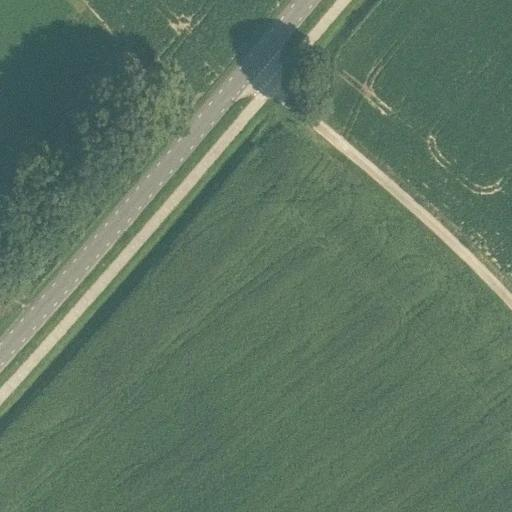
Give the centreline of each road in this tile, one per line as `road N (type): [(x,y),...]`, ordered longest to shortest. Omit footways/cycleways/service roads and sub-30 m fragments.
road 1 (tertiary): [(250,67),(0,356)]
road 2 (unclassified): [(511,307),(250,67)]
